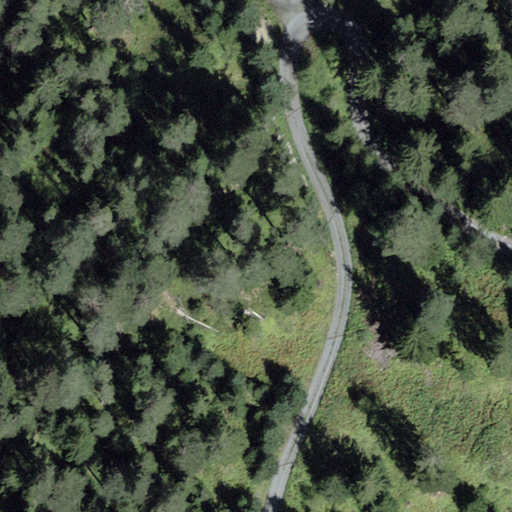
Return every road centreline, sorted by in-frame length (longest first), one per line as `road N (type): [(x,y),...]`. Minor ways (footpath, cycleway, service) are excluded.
road 1 (track): [(281,511),(288,449),(348,280),(343,200),(297,90),(300,25),(320,4)]
road 2 (track): [(320,4),(354,7),(366,24),(365,106),(377,133),(453,187),(511,214)]
